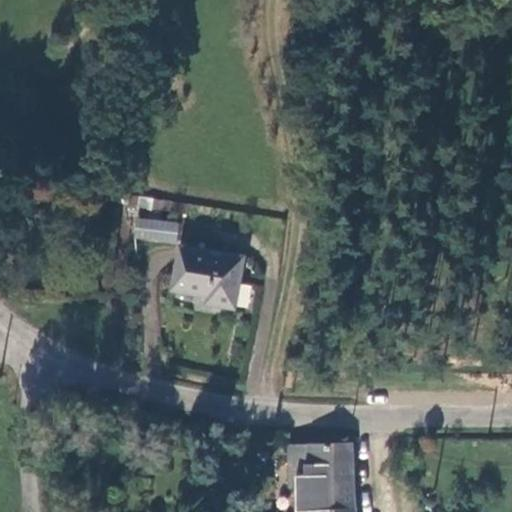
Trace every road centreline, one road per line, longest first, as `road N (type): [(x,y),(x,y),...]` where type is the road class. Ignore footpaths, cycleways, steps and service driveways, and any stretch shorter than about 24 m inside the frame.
road 1 (unclassified): [(24,348),(196,402),(260,411),(511,415)]
road 2 (track): [(260,411),(299,190),(271,0)]
road 3 (unclassified): [(24,348),(29,511)]
